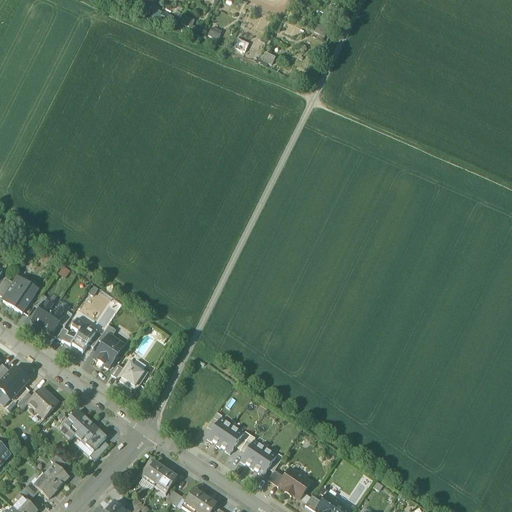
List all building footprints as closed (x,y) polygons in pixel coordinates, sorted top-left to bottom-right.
[(128,1),(127,0),(122,0),(120,4),(130,9),(131,6),(127,4),(128,1)] [(168,18),(163,16),(160,22),(170,27),(171,23),(167,22),(168,18)] [(193,24),(183,19),(180,25),(191,30),(193,24)] [(328,31),(318,26),(314,34),(324,39),(328,31)] [(214,31),(211,30),(208,38),(218,42),(220,37),(213,34),(214,31)] [(247,49),(240,46),(241,43),(238,42),(234,50),(244,55),(247,49)] [(268,56),(265,54),(261,63),(271,67),(274,62),(267,59),(268,56)] [(0,287),(0,298),(3,300),(13,285),(5,280),(0,287)] [(3,300),(1,303),(14,311),(22,315),(36,294),(29,290),(30,288),(17,280),(13,285),(3,300)] [(42,297),(34,308),(39,311),(45,303),(47,300),(42,297)] [(55,310),(45,303),(39,311),(31,323),(41,330),(55,310)] [(65,317),(55,310),(41,330),(51,337),(59,325),(65,317)] [(65,317),(59,325),(64,328),(72,317),(67,313),(65,317)] [(66,337),(61,343),(70,349),(71,348),(82,355),(88,347),(95,336),(88,331),(90,329),(77,320),(70,330),(78,335),(74,342),(66,337)] [(115,332),(108,327),(102,337),(98,342),(103,346),(109,337),(111,339),(115,332)] [(63,330),(56,340),(61,343),(66,337),(68,333),(63,330)] [(95,336),(88,347),(93,350),(98,342),(102,337),(97,333),(95,336)] [(103,346),(93,360),(96,362),(95,362),(96,366),(101,370),(105,369),(108,370),(124,347),(111,339),(109,337),(103,346)] [(123,371),(117,381),(135,393),(147,375),(129,363),(123,371)] [(118,367),(111,377),(117,381),(123,371),(118,367)] [(4,369),(0,373),(0,384),(10,374),(4,369)] [(0,384),(0,391),(10,402),(28,382),(14,369),(10,374),(0,384)] [(58,405),(41,389),(32,399),(27,405),(44,421),(58,405)] [(28,395),(17,406),(22,411),(27,405),(32,399),(28,395)] [(69,422),(64,427),(69,432),(69,431),(75,436),(88,423),(83,418),(83,419),(76,413),(69,422)] [(217,415),(207,430),(212,433),(220,421),(222,418),(217,415)] [(64,417),(56,426),(61,430),(64,427),(69,422),(64,417)] [(218,449),(232,429),(220,421),(212,433),(206,441),(218,449)] [(88,423),(75,436),(81,442),(81,443),(86,447),(99,433),(93,428),(88,423)] [(232,429),(218,449),(230,457),(235,449),(243,437),(232,429)] [(106,440),(99,433),(86,447),(93,454),(104,443),(106,440)] [(235,449),(240,452),(250,437),(245,434),(243,437),(235,449)] [(250,437),(240,452),(245,455),(253,444),(255,441),(250,437)] [(93,454),(89,458),(94,463),(109,448),(104,443),(93,454)] [(251,471),(265,451),(253,444),(245,455),(240,463),(251,471)] [(11,458),(0,447),(0,454),(5,459),(4,460),(7,462),(11,458)] [(265,451),(251,471),(263,479),(268,471),(276,459),(265,451)] [(65,465),(56,457),(50,463),(54,466),(60,471),(65,465)] [(268,471),(273,474),(283,460),(278,457),(276,459),(268,471)] [(165,472),(153,464),(144,479),(151,483),(149,486),(153,489),(165,472)] [(54,466),(50,471),(45,477),(58,490),(63,485),(62,484),(68,479),(60,471),(54,466)] [(297,476),(290,471),(284,480),(278,488),(279,488),(285,493),(284,494),(291,499),(292,497),(299,502),(308,488),(301,483),(304,479),(298,474),(297,476)] [(165,472),(153,489),(158,492),(159,489),(167,494),(176,480),(165,472)] [(284,480),(274,473),(267,483),(278,490),(279,488),(278,488),(284,480)] [(45,477),(39,483),(35,479),(31,484),(34,487),(34,488),(39,493),(47,501),(53,495),(58,490),(45,477)] [(31,484),(25,490),(34,498),(39,493),(34,488),(34,487),(31,484)] [(173,491),(179,497),(183,493),(178,487),(173,491)] [(34,498),(25,490),(19,496),(22,499),(23,499),(28,504),(34,498)] [(195,511),(205,499),(193,491),(183,505),(190,510),(189,511),(195,511)] [(177,496),(172,493),(166,502),(171,505),(177,496)] [(182,500),(177,496),(171,505),(176,509),(182,500)] [(342,504),(335,499),(334,501),(327,496),(321,505),(316,511),(346,511),(347,510),(340,506),(342,504)] [(316,511),(321,505),(311,498),(305,508),(310,511),(316,511)] [(22,499),(18,504),(19,505),(13,511),(14,511),(36,511),(28,504),(23,499),(22,499)] [(216,507),(205,499),(195,511),(212,511),(215,509),(216,507)] [(139,511),(143,508),(135,501),(131,505),(137,511),(139,511)]
